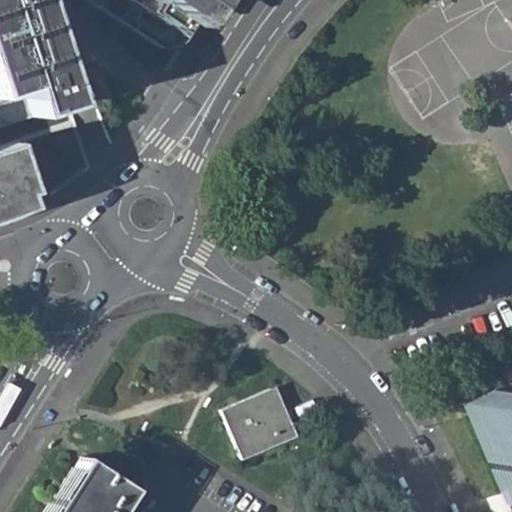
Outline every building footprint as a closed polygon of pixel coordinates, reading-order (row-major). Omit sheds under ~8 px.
[(29,0),(0,0),(0,109),(15,104),(28,143),(70,129),(62,102),(86,94),(57,32),(42,37),(29,0)] [(124,0),(180,37),(204,0),(124,0)] [(15,104),(0,109),(0,161),(15,207),(40,196),(58,185),(69,177),(83,165),(70,129),(28,143),(15,104)] [(0,212),(15,207),(0,161),(0,212)] [(291,436),(269,386),(219,409),(240,459),(291,436)] [(511,387),(468,406),(511,509),(511,387)] [(114,511),(129,490),(79,457),(43,511),(114,511)]
